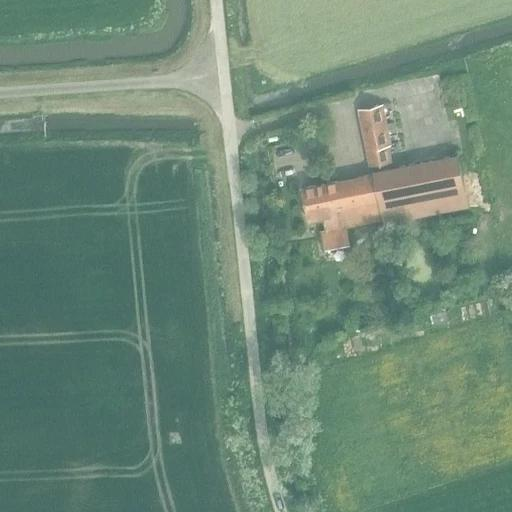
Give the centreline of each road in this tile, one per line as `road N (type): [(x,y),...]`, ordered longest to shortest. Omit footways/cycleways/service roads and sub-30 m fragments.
road 1 (unclassified): [(280,511),(258,422),(222,73)]
road 2 (unclassified): [(222,73),(0,96)]
